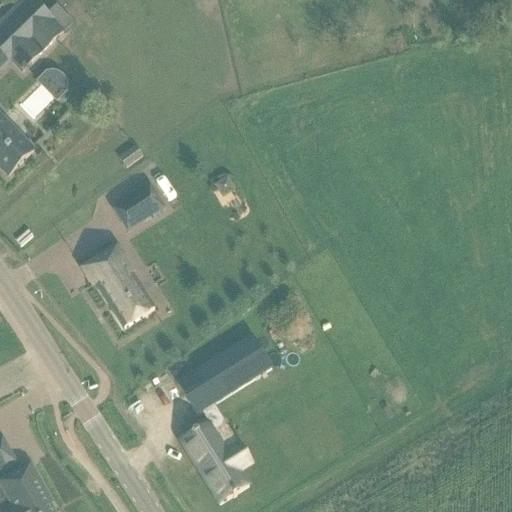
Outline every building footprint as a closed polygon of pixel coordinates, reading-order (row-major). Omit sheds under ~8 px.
[(64,33),(34,1),(0,34),(0,73),(20,54),(31,65),(64,33)] [(14,144),(0,128),(0,121),(1,120),(0,118),(0,169),(8,178),(34,153),(33,152),(19,138),(18,139),(19,139),(14,144)] [(164,210),(149,185),(112,209),(121,224),(138,213),(144,222),(164,210)] [(117,247),(81,270),(93,289),(96,288),(124,332),(154,312),(133,279),(136,277),(117,247)] [(251,340),(178,386),(197,416),(270,371),(251,340)] [(193,437),(180,445),(219,507),(232,499),(233,500),(236,498),(236,497),(249,488),(239,473),(251,466),(240,447),(228,455),(211,428),(215,425),(215,424),(210,426),(197,435),(196,434),(193,436),(193,437)] [(0,436),(0,457),(9,452),(0,436)] [(52,506),(31,468),(5,482),(11,493),(5,495),(14,511),(52,511),(50,507),(52,506)]
